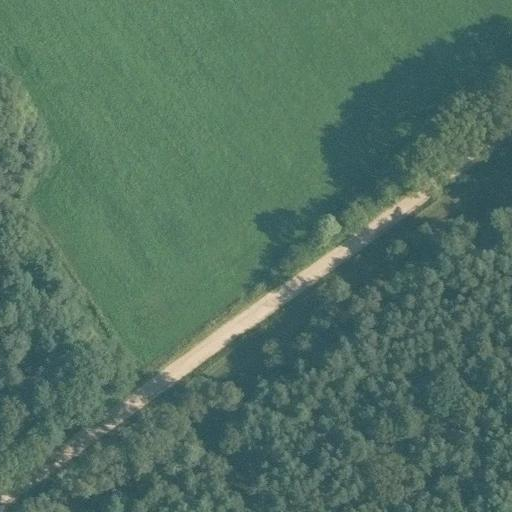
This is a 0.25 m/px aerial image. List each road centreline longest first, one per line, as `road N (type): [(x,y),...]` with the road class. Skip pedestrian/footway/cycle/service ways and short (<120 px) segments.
road 1 (track): [(511,123),(0,495)]
road 2 (unknown): [(266,511),(164,377)]
